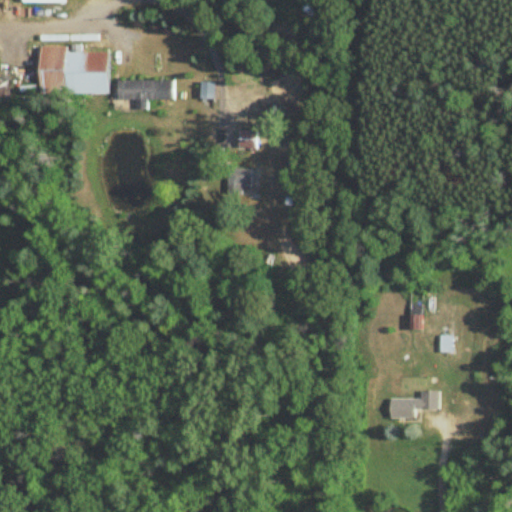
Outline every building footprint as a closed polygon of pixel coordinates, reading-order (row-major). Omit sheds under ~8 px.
[(110,52),(67,52),(67,48),(42,48),(42,94),(110,94),(110,52)] [(175,81),(120,81),(120,101),(175,101),(175,81)] [(252,193),(252,170),(230,170),(230,193),(252,193)] [(453,353),(453,336),(440,336),(440,353),(453,353)] [(392,401),(391,419),(415,419),(415,411),(439,411),(440,392),(421,392),(421,401),(392,401)]
